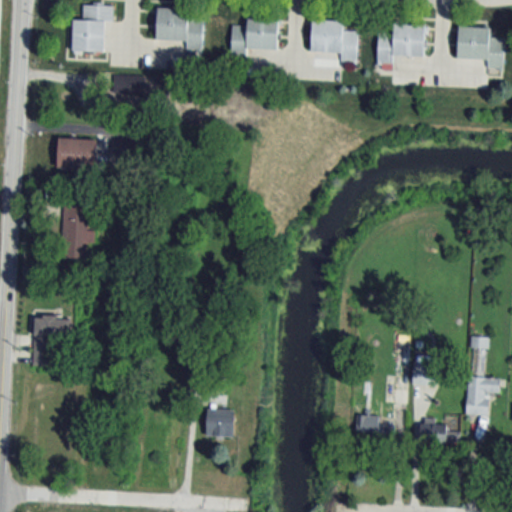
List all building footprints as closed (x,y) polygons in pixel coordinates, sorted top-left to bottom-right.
[(101,52),(102,21),(111,21),(111,6),(81,5),(81,19),(70,19),(69,51),(101,52)] [(152,39),(185,40),(185,52),(201,52),(201,18),(185,18),(185,8),(153,8),(152,39)] [(275,49),(276,17),(244,16),(244,26),(230,25),(229,56),(245,57),(245,48),(275,49)] [(341,20),(309,19),(308,51),(339,52),(339,64),(355,65),(356,31),(340,31),(341,20)] [(421,56),(422,24),(390,24),(390,33),(376,33),(375,63),(391,64),(391,56),(421,56)] [(486,58),(486,69),(501,70),(502,38),(487,38),(487,27),(455,26),(454,58),(486,58)] [(54,167),(93,168),(93,138),(55,138),(54,167)] [(60,259),(84,259),(84,242),(92,242),(92,231),(86,231),(86,205),(61,204),(60,259)] [(47,336),(66,336),(67,316),(31,316),(30,366),(46,366),(47,336)] [(484,338),(470,338),(470,372),(484,372),(484,338)] [(393,405),(407,405),(407,348),(393,348),(393,405)] [(497,393),(498,378),(466,376),(464,414),(486,415),(487,393),(497,393)] [(231,438),(231,409),(204,409),(204,438),(231,438)]
